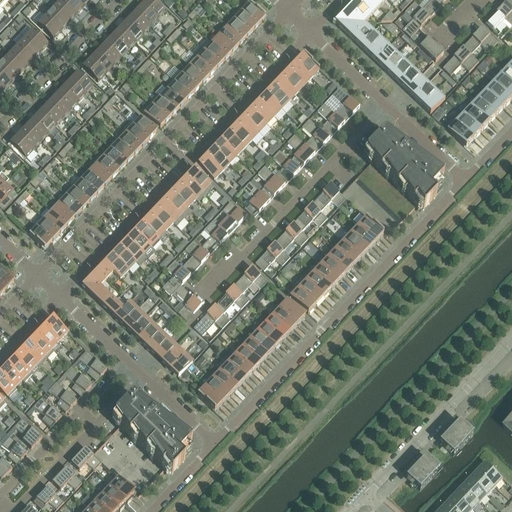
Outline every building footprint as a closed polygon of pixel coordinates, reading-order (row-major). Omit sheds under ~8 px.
[(83,10),(72,0),(61,0),(59,2),(76,18),(83,10)] [(90,2),(88,0),(72,0),(83,10),(90,2)] [(165,13),(151,0),(146,0),(141,6),(157,21),(165,13)] [(209,8),(214,3),(210,0),(209,0),(205,5),(209,8)] [(379,9),(369,0),(358,0),(356,2),(372,17),(379,9)] [(387,2),(384,0),(369,0),(379,9),(387,2)] [(429,20),(448,1),(448,0),(447,0),(428,0),(431,2),(422,12),(421,13),(429,20)] [(173,6),(168,1),(164,5),(169,10),(173,6)] [(76,18),(59,2),(52,10),(68,26),(76,18)] [(372,17),(356,2),(334,25),(365,25),(372,17)] [(265,20),(246,3),(239,11),(242,14),(257,29),(265,20)] [(19,13),(25,7),(22,4),(16,10),(19,13)] [(402,13),(408,7),(405,4),(399,10),(402,13)] [(418,31),(429,21),(429,20),(421,13),(422,12),(414,5),(405,14),(412,22),(402,33),(410,40),(415,35),(418,32),(418,31)] [(511,29),(511,11),(505,5),(485,26),(493,33),(504,22),(511,29)] [(157,21),(141,6),(134,14),(150,29),(157,21)] [(197,16),(202,11),(199,7),(193,13),(197,16)] [(19,13),(16,10),(10,16),(14,19),(19,13)] [(26,19),(31,13),(27,10),(22,15),(26,19)] [(68,26),(52,10),(45,18),(61,33),(68,26)] [(192,22),(197,16),(193,13),(188,18),(192,22)] [(396,19),(390,13),(387,17),(393,22),(396,19)] [(150,29),(134,14),(126,22),(142,37),(150,29)] [(257,29),(242,14),(234,22),(249,36),(257,29)] [(19,26),(24,21),(20,17),(15,22),(19,26)] [(61,33),(45,18),(37,26),(53,42),(61,33)] [(5,28),(11,22),(8,19),(2,25),(5,28)] [(142,37),(126,22),(119,29),(135,45),(142,37)] [(186,32),(192,26),(188,22),(182,28),(186,32)] [(249,36),(234,22),(227,30),(242,44),(249,36)] [(171,34),(175,29),(172,25),(167,30),(171,34)] [(374,33),(365,25),(334,25),(359,49),(374,33)] [(242,44),(227,30),(224,27),(216,35),(219,38),(234,52),(242,44)] [(391,36),(397,31),(394,28),(388,34),(391,36)] [(7,38),(12,33),(8,29),(3,34),(7,38)] [(135,45),(119,29),(112,37),(128,53),(135,45)] [(171,34),(167,30),(162,35),(166,39),(171,34)] [(497,45),(482,31),(481,30),(462,50),(470,57),(480,47),(488,55),(497,45)] [(48,47),(32,31),(24,39),(40,55),(48,47)] [(181,35),(177,31),(172,37),(176,41),(181,35)] [(443,55),(428,40),(418,31),(418,32),(427,41),(419,49),(435,64),(443,55)] [(367,56),(382,41),(374,33),(359,49),(367,56)] [(407,46),(410,42),(404,36),(404,37),(401,40),(407,46)] [(128,53),(112,37),(104,45),(116,56),(120,60),(128,53)] [(176,41),(172,37),(166,43),(170,46),(176,41)] [(234,52),(219,38),(212,45),(223,56),(227,60),(234,52)] [(40,55),(24,39),(17,47),(27,56),(33,63),(40,55)] [(156,50),(161,45),(157,41),(152,46),(156,50)] [(375,64),(390,48),(382,41),(367,56),(375,64)] [(416,49),(410,42),(407,46),(413,51),(416,49)] [(120,60),(116,56),(104,45),(97,53),(100,56),(113,68),(120,60)] [(227,60),(223,56),(212,45),(204,53),(208,56),(219,68),(227,60)] [(156,50),(152,46),(147,51),(151,55),(156,50)] [(33,63),(27,56),(17,47),(9,55),(11,56),(25,70),(33,63)] [(161,56),(166,51),(162,47),(157,53),(161,56)] [(383,72),(397,56),(390,48),(375,64),(383,72)] [(219,68),(208,56),(204,53),(201,50),(194,58),(197,61),(212,75),(219,68)] [(478,64),(470,57),(462,50),(442,71),(454,82),(457,79),(453,75),(461,67),(469,74),(478,64)] [(423,61),(426,58),(419,51),(419,52),(417,55),(423,61)] [(113,68),(100,56),(97,53),(89,61),(105,76),(113,68)] [(156,62),(161,56),(157,53),(152,58),(156,62)] [(25,70),(11,56),(9,55),(2,63),(18,78),(25,70)] [(390,79),(405,63),(397,56),(383,72),(390,79)] [(141,65),(146,60),(142,57),(137,62),(141,65)] [(319,72),(304,58),(296,66),(311,80),(319,72)] [(432,63),(426,58),(423,61),(429,66),(432,63),(432,64),(432,63)] [(489,68),(493,63),(488,58),(484,63),(489,68)] [(105,76),(89,61),(82,69),(98,84),(105,76)] [(212,75),(197,61),(190,69),(205,83),(212,75)] [(141,65),(137,62),(132,67),(136,70),(141,65)] [(18,78),(2,63),(0,64),(0,76),(11,86),(18,78)] [(151,66),(147,63),(142,68),(146,72),(151,66)] [(398,86),(413,71),(405,63),(390,79),(398,86)] [(311,80),(296,66),(289,74),(304,88),(311,80)] [(151,77),(146,72),(142,68),(135,76),(144,85),(151,77)] [(205,83),(190,69),(182,77),(197,91),(205,83)] [(511,75),(507,70),(499,78),(511,89),(511,75)] [(406,94),(421,79),(413,71),(398,86),(406,94)] [(126,81),(131,76),(127,72),(122,77),(126,81)] [(93,89),(77,74),(69,82),(85,97),(93,89)] [(197,91),(182,77),(179,74),(172,82),(175,84),(190,99),(197,91)] [(304,88),(289,74),(281,81),(296,96),(304,88)] [(446,83),(449,80),(443,74),(440,77),(446,83)] [(11,86),(0,76),(0,90),(3,94),(11,86)] [(121,86),(126,81),(122,77),(118,82),(121,86)] [(131,88),(136,82),(133,78),(127,84),(131,88)] [(511,101),(511,89),(499,78),(492,85),(510,103),(511,101)] [(422,109),(437,93),(425,82),(421,79),(406,94),(410,97),(413,101),(422,109)] [(455,86),(449,80),(446,83),(452,89),(455,86)] [(468,80),(462,87),(465,89),(471,83),(468,80)] [(296,96),(281,81),(274,89),(289,104),(296,96)] [(85,97),(69,82),(61,90),(78,105),(85,97)] [(126,93),(131,88),(127,84),(122,90),(126,93)] [(190,99),(175,84),(167,92),(182,107),(190,99)] [(331,94),(336,89),(333,85),(327,91),(331,94)] [(510,103),(492,85),(484,93),(503,111),(510,103)] [(289,104),(274,89),(266,97),(281,112),(289,104)] [(78,105),(61,90),(54,98),(70,113),(78,105)] [(110,98),(114,93),(111,90),(106,95),(110,98)] [(359,110),(339,91),(332,98),(342,108),(334,116),(344,126),(359,110)] [(182,107),(167,92),(160,100),(175,115),(182,107)] [(430,116),(445,101),(437,93),(422,109),(430,116)] [(503,111),(484,93),(477,101),(495,119),(503,111)] [(321,105),(327,99),(323,96),(317,101),(321,105)] [(103,106),(107,101),(104,97),(99,102),(103,106)] [(175,115),(160,100),(157,97),(149,105),(167,122),(175,115)] [(281,112),(266,97),(259,105),(274,119),(281,112)] [(70,113),(54,98),(47,105),(63,121),(70,113)] [(112,107),(117,102),(114,98),(108,104),(112,107)] [(321,105),(317,101),(312,107),(316,110),(321,105)] [(495,119),(477,101),(469,109),(488,127),(495,119)] [(107,113),(112,107),(108,104),(103,109),(107,113)] [(63,121),(47,105),(39,113),(55,129),(63,121)] [(167,122),(149,105),(141,113),(160,131),(167,122)] [(274,119),(259,105),(251,113),(266,127),(274,119)] [(344,126),(334,116),(324,107),(317,114),(327,124),(319,132),(329,142),(344,126)] [(448,111),(443,107),(439,110),(444,115),(448,111)] [(91,118),(96,113),(92,109),(87,114),(91,118)] [(488,127),(469,109),(462,117),(480,134),(488,127)] [(306,121),(312,115),(308,111),(302,117),(306,121)] [(55,129),(39,113),(32,121),(48,136),(55,129)] [(266,127),(251,113),(244,121),(259,135),(266,127)] [(91,118),(87,114),(82,119),(86,123),(91,118)] [(97,123),(103,117),(99,114),(93,119),(97,123)] [(301,126),(306,121),(302,117),(297,122),(301,126)] [(480,134),(462,117),(454,125),(473,142),(480,134)] [(97,123),(93,119),(88,125),(92,129),(97,123)] [(156,134),(141,120),(133,128),(149,142),(156,134)] [(48,136),(32,121),(24,129),(40,144),(48,136)] [(259,135),(244,121),(236,128),(251,143),(259,135)] [(329,142),(319,132),(309,122),(302,130),(312,139),(304,148),(314,157),(329,142)] [(81,129),(77,125),(72,130),(76,133),(81,129)] [(149,142),(133,128),(131,125),(123,133),(141,150),(149,142)] [(473,142),(454,125),(447,133),(465,150),(473,142)] [(291,136),(297,130),(293,127),(288,132),(291,136)] [(251,143),(236,128),(229,136),(244,151),(251,143)] [(40,144),(24,129),(17,137),(33,152),(40,144)] [(82,139),(88,133),(84,129),(79,135),(82,139)] [(76,133),(72,130),(67,135),(71,139),(76,133)] [(286,142),(291,136),(288,132),(282,138),(286,142)] [(141,150),(123,133),(116,141),(134,158),(141,150)] [(82,139),(79,135),(73,141),(77,144),(82,139)] [(244,151),(229,136),(221,144),(236,159),(244,151)] [(33,152),(17,137),(9,145),(25,160),(33,152)] [(423,213),(443,192),(437,186),(443,181),(414,160),(407,155),(405,157),(401,153),(403,151),(383,137),(366,155),(372,164),(341,197),(346,202),(350,206),(366,221),(383,237),(386,240),(415,209),(419,215),(422,212),(423,213)] [(314,157),(304,148),(294,138),(287,145),(297,155),(289,163),(299,173),(314,157)] [(66,144),(62,141),(57,146),(61,149),(66,144)] [(134,158),(116,141),(108,149),(111,151),(126,166),(134,158)] [(276,152),(282,146),(278,143),(273,148),(276,152)] [(236,159),(221,144),(214,152),(229,166),(236,159)] [(68,154),(73,149),(69,145),(64,151),(68,154)] [(61,149),(57,146),(53,150),(56,154),(61,149)] [(271,157),(276,152),(273,148),(267,154),(271,157)] [(68,154),(64,151),(58,156),(62,160),(68,154)] [(126,166),(111,151),(104,159),(119,173),(126,166)] [(229,166),(214,152),(206,160),(221,174),(229,166)] [(299,173),(289,163),(279,153),(272,161),(282,171),(275,179),(284,188),(299,173)] [(12,163),(16,158),(12,155),(8,159),(12,163)] [(46,165),(51,160),(47,156),(42,161),(46,165)] [(119,173),(104,159),(101,156),(94,164),(96,167),(111,181),(119,173)] [(20,162),(16,158),(12,163),(16,166),(20,162)] [(261,168),(267,162),(263,158),(258,164),(261,168)] [(221,174),(206,160),(199,168),(214,182),(221,174)] [(46,165),(42,161),(38,166),(42,170),(46,165)] [(53,170),(58,164),(54,161),(49,166),(53,170)] [(256,173),(261,168),(258,164),(252,169),(256,173)] [(53,170),(49,166),(43,172),(47,176),(53,170)] [(111,181),(96,167),(89,175),(104,189),(111,181)] [(284,188),(275,179),(264,169),(257,176),(268,186),(260,194),(270,204),(284,188)] [(211,186),(195,171),(188,180),(203,194),(211,186)] [(0,190),(5,186),(9,181),(1,174),(0,175),(0,190)] [(247,183),(252,178),(248,174),(243,180),(247,183)] [(104,189),(89,175),(81,182),(96,197),(104,189)] [(39,187),(42,183),(36,178),(33,181),(39,187)] [(96,197),(81,182),(78,180),(71,187),(89,205),(96,197)] [(203,194),(188,180),(180,187),(195,202),(203,194)] [(241,189),(247,183),(243,180),(237,185),(241,189)] [(39,187),(33,181),(30,185),(35,190),(39,187)] [(270,204),(260,194),(249,185),(242,192),(253,202),(244,211),(254,220),(270,204)] [(0,206),(9,198),(13,193),(5,186),(0,190),(0,206)] [(89,205),(71,187),(63,195),(82,213),(89,205)] [(195,202),(180,187),(173,195),(188,210),(195,202)] [(346,202),(341,197),(330,187),(311,207),(320,215),(320,214),(331,203),(338,210),(342,206),(346,202)] [(231,199),(237,193),(233,190),(228,196),(231,199)] [(24,202),(29,197),(25,193),(20,199),(24,202)] [(82,213),(63,195),(56,203),(74,220),(82,213)] [(188,210),(173,195),(165,203),(180,218),(188,210)] [(0,208),(4,212),(11,205),(13,202),(9,198),(0,206),(0,208)] [(24,202),(20,199),(15,204),(19,208),(24,202)] [(223,208),(228,203),(224,199),(219,205),(223,208)] [(350,206),(346,202),(342,206),(346,210),(350,206)] [(74,220),(56,203),(49,211),(52,214),(67,228),(74,220)] [(180,218),(165,203),(158,211),(173,225),(180,218)] [(227,239),(246,220),(230,205),(222,213),(229,220),(219,231),(227,239)] [(327,221),(320,214),(320,215),(311,207),(293,226),(301,234),(302,234),(312,223),(319,230),(327,221)] [(9,219),(15,212),(11,209),(5,215),(9,219)] [(213,219),(218,213),(214,209),(209,215),(213,219)] [(173,225),(158,211),(150,219),(165,233),(173,225)] [(67,228),(52,214),(44,222),(59,236),(67,228)] [(213,219),(209,215),(204,221),(208,224),(213,219)] [(165,233),(150,219),(143,227),(158,241),(165,233)] [(383,237),(366,221),(358,229),(375,245),(383,237)] [(59,236),(44,222),(37,229),(52,244),(59,236)] [(227,239),(219,231),(212,224),(204,233),(211,240),(200,251),(209,259),(227,239)] [(198,234),(203,229),(199,225),(194,231),(198,234)] [(52,244),(37,229),(34,226),(26,234),(26,235),(44,252),(52,244)] [(309,241),(302,234),(301,234),(293,226),(274,246),(283,254),(293,243),(300,249),(309,241)] [(158,241),(143,227),(135,234),(151,249),(158,241)] [(375,245),(358,229),(350,237),(368,253),(375,245)] [(198,234),(194,231),(189,236),(193,240),(198,234)] [(322,240),(327,235),(322,231),(318,235),(322,240)] [(151,249),(135,234),(128,242),(143,257),(151,249)] [(368,253),(350,237),(343,244),(360,261),(368,253)] [(183,250),(188,244),(184,241),(179,246),(183,250)] [(143,257),(128,242),(120,250),(136,265),(143,257)] [(209,259),(200,251),(193,244),(185,252),(192,259),(182,270),(190,278),(209,259)] [(360,261),(343,244),(336,252),(353,269),(360,261)] [(183,250),(179,246),(174,252),(178,256),(183,250)] [(290,260),(283,254),(274,246),(255,266),(263,274),(275,262),(282,269),(290,260)] [(353,269),(336,252),(332,249),(325,257),(328,260),(345,276),(353,269)] [(136,265),(120,250),(113,258),(128,272),(136,265)] [(168,266),(174,260),(170,256),(164,262),(168,266)] [(128,272),(113,258),(106,266),(113,274),(120,281),(128,272)] [(345,276),(328,260),(321,268),(338,284),(345,276)] [(163,271),(168,266),(164,262),(159,267),(163,271)] [(190,278),(182,270),(174,263),(166,272),(173,279),(163,290),(171,298),(172,297),(180,288),(190,278)] [(70,269),(65,264),(61,268),(66,273),(70,269)] [(106,281),(113,274),(106,266),(98,274),(106,281)] [(338,284),(321,268),(313,276),(330,292),(338,284)] [(241,297),(252,286),(259,293),(267,284),(252,269),(233,289),(241,297)] [(14,284),(0,270),(0,286),(6,292),(7,291),(14,284)] [(153,281),(159,276),(155,272),(149,278),(153,281)] [(115,304),(99,289),(106,281),(98,274),(83,289),(107,312),(115,304)] [(330,292),(313,276),(306,284),(323,300),(330,292)] [(148,287),(153,281),(149,278),(144,283),(148,287)] [(323,300),(306,284),(298,291),(315,308),(323,300)] [(138,287),(133,292),(137,296),(142,291),(138,287)] [(201,308),(180,288),(172,297),(185,308),(178,315),(186,324),(201,308)] [(249,304),(241,297),(233,289),(214,308),(223,316),(233,306),(240,312),(249,304)] [(153,296),(147,290),(144,294),(149,299),(153,296)] [(315,308),(298,291),(291,300),(308,316),(315,308)] [(158,301),(153,296),(149,299),(155,305),(158,301)] [(36,305),(30,300),(26,304),(32,309),(36,305)] [(304,319),(287,303),(280,311),(297,328),(304,319)] [(122,311),(115,304),(107,312),(115,319),(122,311)] [(123,327),(137,312),(129,304),(122,311),(115,319),(123,327)] [(168,310),(163,305),(159,309),(165,314),(168,310)] [(230,323),(223,316),(214,308),(193,330),(202,339),(215,325),(222,332),(230,323)] [(174,316),(168,310),(165,314),(170,320),(174,316)] [(251,314),(247,310),(239,318),(244,322),(251,314)] [(297,328),(280,311),(272,319),(289,335),(297,328)] [(131,334),(145,319),(137,312),(123,327),(131,334)] [(138,342),(153,327),(145,319),(131,334),(138,342)] [(289,335),(272,319),(265,327),(282,343),(289,335)] [(184,326),(179,320),(175,324),(181,330),(184,326)] [(67,335),(59,327),(53,321),(46,328),(45,329),(59,343),(67,335)] [(146,349),(160,334),(153,327),(138,342),(146,349)] [(282,343),(265,327),(257,335),(274,351),(282,343)] [(59,343),(45,329),(44,331),(39,336),(38,337),(52,351),(59,343)] [(197,338),(191,333),(188,336),(193,342),(197,338)] [(172,345),(169,342),(160,334),(146,349),(157,360),(162,364),(176,349),(172,345)] [(274,351),(257,335),(250,343),(267,359),(274,351)] [(54,353),(52,351),(38,337),(36,339),(31,344),(30,345),(47,361),(54,353)] [(216,342),(212,347),(211,348),(210,350),(213,353),(221,345),(217,341),(216,342)] [(208,348),(202,343),(198,347),(204,352),(208,348)] [(267,359),(250,343),(242,351),(259,367),(267,359)] [(47,361),(30,345),(29,346),(24,352),(23,353),(37,367),(39,369),(47,361)] [(170,372),(184,357),(176,349),(162,364),(170,372)] [(76,359),(79,356),(74,351),(71,354),(76,359)] [(206,361),(213,354),(209,351),(203,358),(206,361)] [(259,367),(242,351),(235,358),(252,375),(259,367)] [(37,367),(23,353),(22,354),(16,359),(15,361),(30,374),(37,367)] [(106,372),(96,362),(86,353),(71,369),(74,371),(81,364),(90,371),(87,375),(96,383),(106,372)] [(76,359),(71,354),(68,357),(73,362),(76,359)] [(178,379),(192,364),(184,357),(170,372),(178,379)] [(252,375),(235,358),(227,366),(244,383),(252,375)] [(30,374),(15,361),(14,362),(9,367),(8,368),(22,382),(24,384),(32,377),(30,374)] [(244,383),(227,366),(220,374),(237,390),(244,383)] [(61,375),(64,372),(59,367),(56,370),(61,375)] [(22,382),(8,368),(7,370),(1,375),(0,376),(15,390),(22,382)] [(191,377),(188,374),(192,370),(190,368),(181,377),(186,382),(191,377)] [(91,388),(74,371),(71,369),(56,384),(59,387),(66,380),(75,387),(72,391),(81,399),(91,388)] [(61,375),(56,370),(53,373),(58,378),(61,375)] [(237,390),(220,374),(212,382),(229,398),(237,390)] [(17,392),(15,390),(0,376),(0,391),(9,400),(17,392)] [(229,398),(212,382),(205,390),(222,406),(229,398)] [(76,404),(59,387),(56,384),(52,389),(49,392),(46,396),(41,400),(44,403),(51,396),(60,402),(57,407),(65,415),(76,404)] [(52,389),(46,384),(43,387),(49,392),(52,389)] [(49,392),(43,387),(40,390),(46,396),(49,392)] [(222,406),(205,390),(197,398),(214,414),(222,406)] [(34,403),(29,398),(26,401),(32,406),(34,403)] [(61,420),(44,403),(41,400),(26,416),(29,419),(36,411),(45,418),(42,422),(50,431),(61,420)] [(132,400),(114,419),(115,419),(121,428),(128,439),(131,435),(144,455),(148,451),(161,470),(164,467),(167,470),(171,476),(184,463),(179,457),(181,455),(184,453),(185,451),(186,450),(191,444),(188,442),(180,436),(163,423),(162,424),(160,422),(161,422),(156,418),(147,412),(147,411),(132,400)] [(32,406),(26,401),(23,404),(29,409),(32,406)] [(15,424),(9,419),(6,422),(12,427),(15,424)] [(511,420),(503,430),(511,438),(511,437),(511,438),(511,420)] [(42,440),(32,430),(22,421),(7,436),(9,439),(16,432),(25,439),(22,443),(31,451),(42,440)] [(12,427),(6,422),(3,425),(9,430),(12,427)] [(453,458),(473,437),(459,424),(439,445),(453,458)] [(27,456),(9,439),(7,436),(2,442),(0,443),(0,448),(1,448),(10,454),(7,458),(16,467),(27,456)] [(101,465),(93,457),(85,450),(71,465),(79,473),(85,466),(94,473),(98,468),(101,465)] [(420,493),(439,472),(426,459),(406,480),(416,489),(418,492),(420,493)] [(12,471),(0,460),(0,483),(1,483),(12,471)] [(503,481),(486,465),(478,473),(495,489),(503,481)] [(82,485),(78,481),(66,469),(52,485),(60,493),(66,486),(75,492),(82,485)] [(495,489),(478,473),(470,481),(488,497),(495,489)] [(134,496),(115,479),(108,487),(126,504),(130,499),(134,496)] [(488,497),(470,481),(463,489),(480,505),(488,497)] [(126,504),(108,487),(100,495),(118,511),(121,511),(124,508),(123,507),(126,504)] [(60,501),(48,489),(33,504),(41,511),(48,506),(56,511),(64,504),(60,501)] [(473,511),(480,505),(463,489),(456,496),(472,511),(473,511)] [(118,511),(100,495),(93,502),(102,511),(118,511)] [(472,511),(456,496),(448,504),(456,511),(472,511)] [(496,508),(499,505),(493,499),(489,502),(496,508)] [(102,511),(93,502),(85,510),(87,511),(102,511)]
